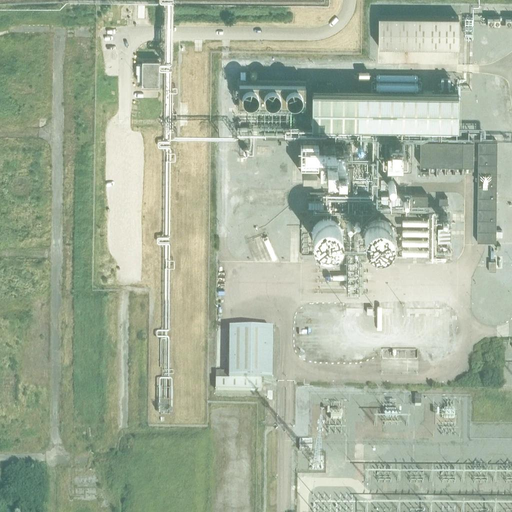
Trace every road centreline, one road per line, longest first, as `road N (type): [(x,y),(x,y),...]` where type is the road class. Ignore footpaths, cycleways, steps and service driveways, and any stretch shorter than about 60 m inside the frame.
road 1 (unknown): [(233,281),(433,277),(457,296),(466,328)]
road 2 (unknown): [(466,328),(454,364),(443,371),(283,368)]
